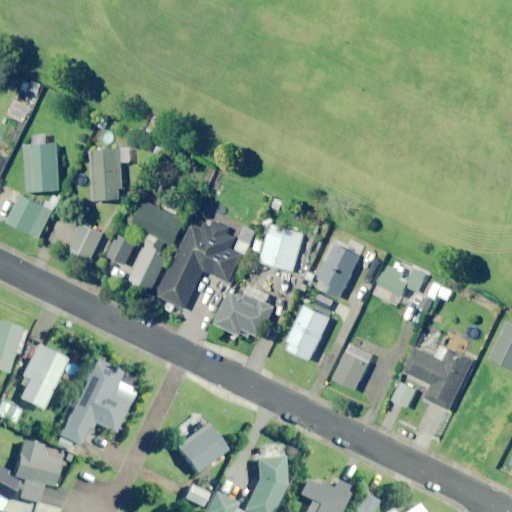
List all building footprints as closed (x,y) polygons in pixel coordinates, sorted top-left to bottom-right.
[(162,121),(153,116),(146,131),(155,136),(162,121)] [(62,191),(61,145),(29,146),(30,192),(62,191)] [(95,201),(122,200),(121,188),(124,188),(123,149),(94,150),(95,201)] [(55,210),(25,195),(11,223),(42,238),(55,210)] [(129,266),(141,240),(164,251),(168,243),(175,246),(186,224),(174,219),(177,214),(148,200),(129,238),(120,234),(109,256),(129,266)] [(216,222),(213,228),(204,223),(201,228),(194,224),(159,297),(188,310),(206,273),(232,285),(245,256),(233,250),(238,239),(230,235),(232,229),(216,222)] [(98,266),(108,249),(100,245),(106,235),(84,224),(70,251),(98,266)] [(305,234),(272,225),(262,262),(295,271),(305,234)] [(363,256),(337,244),(320,279),(323,281),(320,288),(342,298),(363,256)] [(170,256),(149,246),(131,282),(152,292),(170,256)] [(409,287),(410,284),(395,277),(398,271),(390,267),(377,295),(400,306),(409,287)] [(410,284),(409,287),(420,292),(428,274),(418,269),(410,284)] [(454,292),(435,282),(421,308),(432,314),(441,297),(449,301),(454,292)] [(240,336),(241,333),(251,338),(254,333),(263,338),(277,309),(248,295),(246,300),(232,293),(217,324),(240,336)] [(332,319),(307,307),(290,342),(293,343),(289,350),(312,361),(332,319)] [(19,329),(0,323),(0,372),(6,374),(19,329)] [(511,323),(494,360),(511,368),(511,323)] [(375,357),(351,345),(335,379),(359,391),(375,357)] [(65,360),(35,346),(17,383),(23,386),(17,399),(40,410),(65,360)] [(473,360),(442,346),(437,358),(418,350),(407,375),(431,386),(425,400),(450,411),(473,360)] [(58,436),(78,445),(86,428),(90,430),(92,424),(113,434),(127,404),(109,396),(115,382),(126,387),(130,377),(93,360),(58,436)] [(418,390),(403,383),(394,401),(410,408),(418,390)] [(18,411),(0,403),(0,419),(12,425),(18,411)] [(224,450),(204,424),(174,448),(195,474),(224,450)] [(43,446),(22,441),(12,478),(22,480),(17,499),(36,503),(41,485),(50,488),(57,461),(40,457),(43,446)] [(282,457),(256,456),(257,481),(242,511),(269,511),(281,488),(282,457)] [(0,493),(8,498),(16,483),(7,478),(7,477),(0,472),(0,493)] [(337,511),(349,489),(334,482),(330,490),(306,478),(298,496),(317,505),(313,511),(337,511)] [(206,495),(187,486),(181,498),(199,507),(206,495)] [(232,511),(236,505),(214,494),(205,511),(232,511)] [(371,511),(376,502),(359,494),(351,511),(371,511)]
